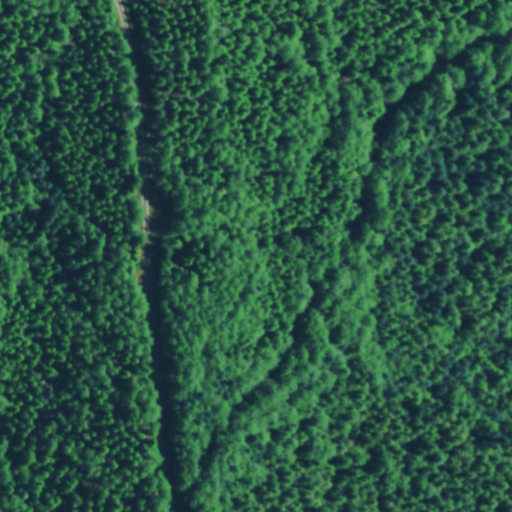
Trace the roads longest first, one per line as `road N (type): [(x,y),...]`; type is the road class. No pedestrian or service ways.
road 1 (track): [(167,511),(204,444),(274,366),(389,108),(458,49),(511,21)]
road 2 (track): [(163,511),(144,119),(121,0)]
